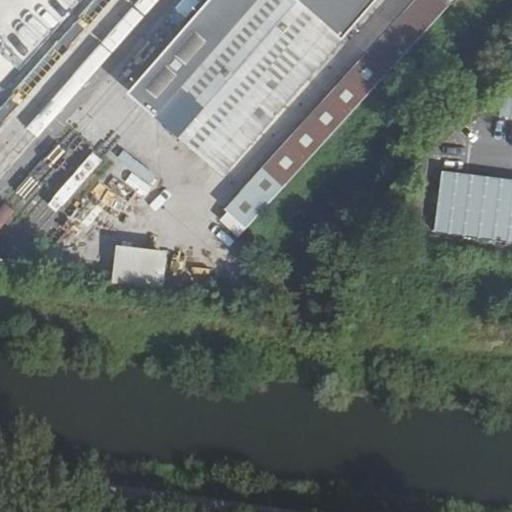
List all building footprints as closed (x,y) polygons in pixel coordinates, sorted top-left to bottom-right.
[(217,0),(133,96),(143,105),(228,178),(382,0),(217,0)] [(420,0),(224,212),(248,235),(450,14),(434,0),(420,0)] [(498,118),(511,118),(511,89),(499,89),(498,118)] [(511,179),(438,171),(431,234),(511,243),(511,179)] [(111,247),(109,285),(161,288),(163,250),(111,247)]
